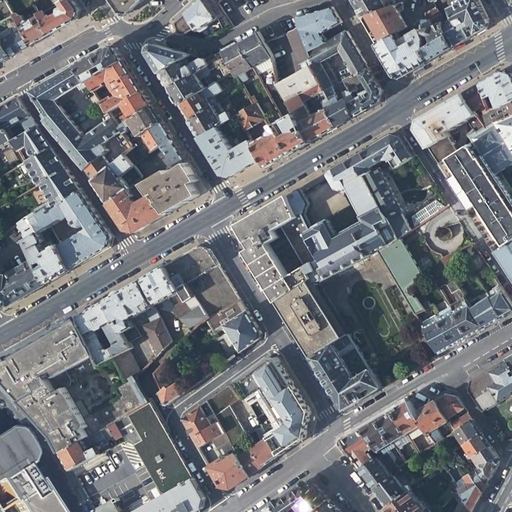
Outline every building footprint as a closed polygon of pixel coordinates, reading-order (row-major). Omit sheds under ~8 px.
[(45,12),(40,15),(40,16),(50,35),(78,20),(80,10),(72,0),(67,0),(60,4),(62,8),(60,9),(59,14),(53,18),(52,16),(48,17),(45,12)] [(142,0),(109,0),(119,13),(127,14),(142,0)] [(197,29),(219,19),(218,18),(206,0),(201,0),(187,14),(196,27),(197,29)] [(218,4),(219,2),(217,0),(206,0),(218,18),(225,14),(218,4)] [(348,0),(361,21),(387,9),(381,0),(348,0)] [(479,0),(471,0),(451,10),(456,18),(460,27),(470,21),(477,35),(482,32),(486,30),(489,19),(479,0)] [(368,34),(373,44),(391,35),(407,26),(399,12),(404,9),(406,1),(400,4),(387,9),(361,21),(368,34)] [(37,16),(38,18),(40,16),(40,15),(35,7),(30,9),(33,16),(37,16)] [(297,18),(301,28),(310,52),(312,58),(314,65),(311,67),(321,83),(317,85),(328,108),(338,127),(354,117),(355,117),(350,106),(357,102),(356,100),(352,92),(346,80),(339,84),(343,93),(338,95),(334,86),(325,69),(323,64),(327,62),(330,67),(336,80),(352,72),(355,75),(369,68),(348,32),(326,43),(323,35),(343,23),(338,15),(334,8),(297,18)] [(441,15),(437,9),(427,14),(427,39),(427,57),(430,62),(435,59),(454,48),(446,28),(444,23),(441,15)] [(451,21),(456,18),(451,10),(441,15),(444,23),(446,28),(452,24),(451,21)] [(15,16),(20,24),(21,27),(29,23),(27,22),(25,22),(20,13),(15,16)] [(185,35),(196,27),(187,14),(182,18),(176,24),(179,34),(185,35)] [(219,19),(226,30),(233,26),(225,14),(218,18),(219,19)] [(38,18),(29,23),(21,27),(31,45),(50,35),(40,16),(38,18)] [(452,24),(446,28),(454,48),(465,42),(477,35),(470,21),(460,27),(456,18),(451,21),(452,24)] [(13,34),(1,40),(11,57),(31,45),(21,27),(20,24),(13,28),(12,32),(13,34)] [(427,57),(427,39),(418,26),(403,35),(404,36),(394,41),(391,35),(373,44),(372,44),(392,75),(397,80),(416,70),(426,65),(430,62),(427,57)] [(300,62),(312,58),(310,52),(301,28),(290,32),(289,36),(293,46),(300,62)] [(251,36),(241,42),(255,67),(271,59),(271,56),(264,42),(259,32),(251,36)] [(0,62),(11,57),(1,40),(0,38),(0,62)] [(248,71),(255,67),(241,42),(234,45),(224,50),(235,71),(236,71),(240,78),(242,82),(251,77),(248,71)] [(186,58),(190,55),(154,45),(149,48),(148,52),(155,62),(162,74),(186,58)] [(90,81),(125,60),(117,48),(112,46),(98,54),(79,65),(90,81)] [(182,105),(235,71),(224,50),(218,54),(208,60),(209,64),(172,89),(176,95),(182,105)] [(195,66),(186,58),(162,74),(166,81),(172,89),(209,64),(208,60),(203,58),(195,66)] [(274,68),(271,59),(255,67),(259,75),(274,68)] [(110,112),(124,103),(144,91),(133,74),(125,60),(90,81),(94,88),(97,91),(106,85),(104,82),(107,80),(107,78),(110,80),(110,81),(112,84),(111,85),(115,91),(116,91),(118,94),(119,94),(119,97),(114,98),(113,96),(104,102),(110,112)] [(122,136),(125,134),(120,127),(114,118),(87,137),(56,101),(80,86),(85,93),(94,88),(90,81),(79,65),(73,68),(54,79),(39,87),(31,92),(47,122),(86,170),(87,170),(94,180),(113,165),(106,155),(111,151),(105,144),(119,133),(122,136)] [(280,87),(289,102),(317,85),(321,83),(311,67),(279,83),(280,87)] [(377,81),(369,68),(355,75),(353,76),(358,89),(362,97),(368,110),(379,103),(382,91),(377,81)] [(230,84),(240,78),(236,71),(235,71),(182,105),(185,110),(192,120),(220,104),(215,97),(224,92),(223,91),(230,86),(230,84)] [(493,78),(481,85),(491,112),(502,107),(511,102),(511,74),(504,72),(493,78)] [(358,89),(353,76),(346,80),(352,92),(358,89)] [(339,84),(334,86),(338,95),(343,93),(339,84)] [(338,127),(328,108),(317,85),(289,102),(297,114),(312,142),(326,134),(327,134),(329,132),(332,130),(338,127)] [(507,119),(502,107),(491,112),(481,85),(474,89),(465,94),(486,128),(496,123),(507,119)] [(123,119),(126,123),(153,106),(148,98),(144,91),(124,103),(130,114),(123,119)] [(469,122),(475,131),(476,131),(478,133),(486,128),(465,94),(437,111),(420,120),(418,130),(434,156),(440,165),(459,152),(448,135),(469,122)] [(255,106),(247,111),(239,115),(248,131),(267,119),(254,97),(251,99),(255,106)] [(362,97),(356,100),(357,102),(350,106),(355,117),(368,110),(362,97)] [(23,120),(29,132),(39,127),(19,98),(5,106),(0,108),(0,127),(2,131),(8,128),(14,140),(20,137),(19,135),(17,133),(14,126),(23,120)] [(511,102),(502,107),(507,119),(511,116),(511,102)] [(221,103),(220,104),(192,120),(195,126),(202,137),(220,126),(233,119),(231,114),(230,112),(227,114),(221,103)] [(140,136),(143,134),(163,122),(158,114),(153,106),(126,123),(120,127),(125,134),(126,135),(129,133),(130,128),(130,127),(133,125),(140,136)] [(233,112),(231,114),(233,119),(239,115),(247,111),(245,108),(235,114),(233,112)] [(271,135),(255,144),(263,158),(268,167),(312,142),(297,114),(271,127),(273,130),(271,133),(271,135)] [(511,164),(511,116),(507,119),(496,123),(486,128),(478,133),(476,131),(475,131),(468,135),(474,144),(459,152),(440,165),(446,174),(496,252),(511,242),(511,200),(495,174),(500,171),(504,169),(511,164)] [(153,151),(161,146),(173,137),(166,126),(163,122),(143,134),(153,151)] [(234,149),(220,126),(202,137),(210,149),(225,172),(234,176),(263,158),(255,144),(251,138),(250,138),(252,141),(242,147),(233,131),(230,133),(239,148),(237,150),(234,149)] [(0,148),(15,141),(14,140),(8,128),(2,131),(0,127),(0,148)] [(29,146),(36,158),(53,148),(45,135),(39,127),(29,132),(20,137),(14,140),(15,141),(20,151),(29,146)] [(400,168),(418,157),(413,149),(405,137),(394,135),(368,150),(337,168),(344,181),(365,169),(368,175),(377,170),(376,167),(390,159),(395,159),(400,168)] [(173,162),(178,168),(188,162),(179,147),(173,137),(161,146),(173,162)] [(137,146),(126,155),(134,166),(146,157),(137,146)] [(40,185),(42,184),(68,168),(59,155),(53,148),(36,158),(20,167),(25,177),(33,173),(40,185)] [(134,166),(126,155),(113,165),(94,180),(101,191),(109,203),(129,187),(120,176),(134,166)] [(144,185),(151,194),(166,214),(200,193),(194,182),(197,180),(199,179),(188,162),(178,168),(171,173),(169,168),(144,185)] [(35,210),(37,212),(41,220),(44,218),(83,190),(74,177),(68,168),(42,184),(52,201),(35,210)] [(424,279),(401,239),(400,240),(368,175),(365,169),(344,181),(337,168),(328,173),(327,175),(328,177),(336,192),(346,194),(348,192),(362,219),(365,224),(350,232),(338,239),(329,222),(314,230),(314,231),(306,233),(321,259),(315,262),(319,270),(312,274),(315,278),(316,278),(320,284),(380,252),(417,315),(426,311),(421,303),(411,286),(424,279)] [(382,168),(377,170),(368,175),(400,240),(401,239),(414,231),(410,224),(412,223),(408,217),(407,217),(393,189),(382,168)] [(135,195),(129,187),(109,203),(128,229),(137,231),(144,227),(166,214),(151,194),(138,202),(137,202),(133,197),(135,195)] [(80,233),(60,245),(65,255),(72,269),(93,257),(111,246),(114,235),(97,211),(83,190),(44,218),(49,227),(69,215),(80,233)] [(302,190),(300,190),(290,196),(301,216),(305,214),(307,216),(308,215),(311,206),(302,190)] [(414,231),(450,206),(441,194),(407,217),(408,217),(412,223),(410,224),(414,231)] [(238,226),(246,239),(248,243),(249,243),(252,248),(246,252),(271,291),(277,302),(315,278),(312,274),(319,270),(315,262),(321,259),(306,233),(314,231),(314,230),(307,216),(305,214),(301,216),(290,196),(244,222),(238,226)] [(53,233),(49,227),(44,218),(41,220),(37,212),(18,224),(27,240),(28,239),(30,243),(48,283),(54,279),(67,272),(72,269),(65,255),(60,245),(59,244),(55,246),(48,235),(53,233)] [(511,242),(496,252),(511,276),(511,242)] [(1,274),(0,273),(0,306),(5,308),(8,304),(11,305),(14,303),(48,283),(30,243),(25,246),(30,258),(31,258),(33,261),(9,275),(1,274)] [(170,264),(166,266),(181,290),(182,293),(188,302),(195,297),(211,316),(228,307),(241,299),(210,249),(200,246),(182,257),(170,264)] [(460,257),(457,252),(442,259),(446,266),(450,272),(463,264),(460,257)] [(475,273),(487,265),(480,254),(467,261),(475,273)] [(168,298),(181,290),(166,266),(150,275),(145,278),(161,309),(170,312),(174,310),(173,308),(168,298)] [(461,308),(454,313),(469,337),(485,328),(469,304),(460,288),(450,272),(446,266),(432,274),(440,288),(444,285),(445,286),(448,286),(452,293),(453,293),(461,308)] [(290,322),(312,358),(350,334),(338,314),(320,284),(316,278),(315,278),(277,302),(290,322)] [(145,325),(158,356),(172,342),(142,280),(124,291),(108,300),(130,341),(141,334),(133,319),(147,311),(152,322),(145,325)] [(511,302),(501,285),(488,293),(503,318),(511,312),(511,302)] [(177,296),(181,303),(182,304),(183,304),(184,304),(185,303),(189,309),(192,308),(194,311),(180,319),(193,330),(205,320),(208,318),(211,316),(195,297),(188,302),(182,293),(181,294),(177,296)] [(487,293),(469,304),(485,328),(503,318),(488,293),(487,293)] [(235,343),(242,352),(261,339),(262,332),(251,316),(241,299),(228,307),(211,316),(208,318),(205,320),(215,334),(225,328),(230,334),(226,337),(229,341),(231,345),(235,343)] [(134,347),(130,341),(108,300),(95,307),(78,317),(94,349),(101,364),(116,356),(129,350),(134,347)] [(425,301),(421,303),(426,311),(432,308),(430,302),(428,301),(427,301),(425,301)] [(181,303),(173,308),(174,310),(170,312),(173,313),(180,319),(194,311),(192,308),(189,309),(185,303),(184,304),(183,304),(182,304),(181,303)] [(459,303),(451,307),(454,313),(461,308),(459,303)] [(451,307),(437,315),(454,345),(469,337),(454,313),(451,307)] [(430,326),(426,329),(440,353),(446,350),(454,345),(437,315),(427,321),(430,326)] [(90,424),(86,416),(81,419),(73,406),(63,389),(71,385),(73,379),(65,365),(94,349),(78,317),(73,320),(39,340),(0,361),(0,378),(8,387),(10,389),(12,392),(17,397),(52,436),(61,452),(92,435),(86,425),(90,424)] [(350,334),(312,358),(318,368),(345,410),(374,393),(382,388),(350,334)] [(141,373),(129,350),(116,356),(127,380),(136,376),(141,373)] [(262,426),(280,456),(306,438),(309,422),(311,412),(277,358),(270,356),(255,367),(236,381),(262,426)] [(181,383),(167,359),(154,374),(162,392),(167,389),(170,385),(172,388),(181,383)] [(502,366),(500,363),(470,381),(470,384),(468,391),(482,412),(487,409),(487,410),(498,404),(497,403),(511,393),(511,367),(508,362),(502,366)] [(131,414),(151,402),(142,388),(136,376),(127,380),(113,389),(118,399),(91,413),(86,416),(90,424),(86,425),(92,435),(116,423),(131,414)] [(187,392),(181,383),(172,388),(170,385),(167,389),(162,392),(164,397),(167,404),(169,404),(187,392)] [(222,391),(232,404),(240,399),(230,385),(226,388),(222,391)] [(231,405),(232,404),(222,391),(218,394),(215,396),(224,410),(231,405)] [(448,419),(465,409),(458,398),(453,396),(448,395),(437,401),(448,419)] [(212,398),(208,401),(216,416),(224,410),(215,396),(212,398)] [(83,400),(73,406),(81,419),(86,416),(91,413),(83,400)] [(200,448),(210,442),(213,441),(226,433),(216,416),(208,401),(187,416),(185,422),(189,428),(196,440),(200,448)] [(408,434),(424,424),(417,414),(409,401),(393,410),(408,434)] [(449,421),(448,419),(437,401),(417,414),(424,424),(436,445),(444,439),(437,429),(449,421)] [(117,497),(94,511),(197,511),(203,508),(206,499),(151,402),(131,414),(116,423),(124,435),(125,437),(126,440),(134,446),(153,480),(162,497),(135,511),(120,511),(116,504),(120,502),(118,499),(117,497)] [(239,420),(231,405),(224,410),(216,416),(226,433),(232,445),(245,437),(248,435),(239,420)] [(393,443),(408,434),(393,410),(379,419),(393,443)] [(452,425),(456,432),(473,421),(468,414),(452,425)] [(385,448),(393,443),(379,419),(363,429),(376,445),(381,451),(384,455),(385,454),(388,452),(385,448)] [(455,432),(464,445),(481,433),(473,421),(456,432),(455,432)] [(118,439),(124,435),(116,423),(92,435),(61,452),(71,471),(85,462),(92,458),(111,448),(109,444),(102,447),(101,445),(98,447),(96,443),(106,437),(108,439),(115,435),(118,439)] [(263,441),(252,448),(264,466),(272,461),(280,456),(262,426),(257,429),(263,441)] [(0,481),(21,468),(26,465),(30,456),(23,442),(20,437),(16,433),(15,432),(7,431),(3,434),(0,429),(0,481)] [(380,457),(384,455),(381,451),(376,445),(363,429),(341,442),(351,456),(358,465),(361,469),(380,457)] [(234,447),(232,445),(226,433),(213,441),(221,455),(234,447)] [(472,458),(473,457),(490,446),(481,433),(464,445),(472,458)] [(410,439),(408,434),(393,443),(399,452),(402,449),(403,447),(401,444),(410,439)] [(212,445),(210,442),(200,448),(203,452),(209,449),(208,447),(212,445)] [(480,468),(477,470),(488,486),(499,465),(498,458),(490,446),(473,457),(480,468)] [(252,448),(239,456),(251,475),(264,466),(252,448)] [(385,454),(398,475),(403,472),(400,468),(389,452),(388,452),(385,454)] [(224,458),(211,467),(222,486),(232,488),(251,475),(239,456),(238,453),(226,461),(224,458)] [(394,478),(380,457),(361,469),(376,490),(394,478)] [(26,476),(21,468),(0,481),(0,511),(53,511),(36,486),(34,487),(26,476)] [(477,470),(472,473),(485,492),(488,486),(477,470)] [(411,484),(403,472),(398,475),(394,478),(376,490),(379,493),(386,503),(390,508),(411,491),(413,489),(411,484)] [(472,473),(469,475),(483,495),(485,492),(472,473)] [(464,478),(466,480),(469,484),(460,490),(466,498),(465,499),(474,511),(477,507),(483,495),(469,475),(464,478)] [(466,480),(457,485),(460,490),(469,484),(466,480)] [(449,488),(454,496),(460,490),(457,485),(456,483),(449,488)] [(297,506),(301,511),(312,511),(328,500),(315,485),(306,484),(303,486),(302,485),(273,505),(279,511),(290,511),(297,506)] [(454,496),(460,503),(465,499),(466,498),(460,490),(454,496)] [(420,501),(411,491),(390,508),(392,511),(427,511),(426,510),(428,508),(422,500),(420,501)] [(465,499),(460,503),(454,511),(473,511),(474,511),(465,499)] [(340,511),(328,500),(312,511),(340,511)]
